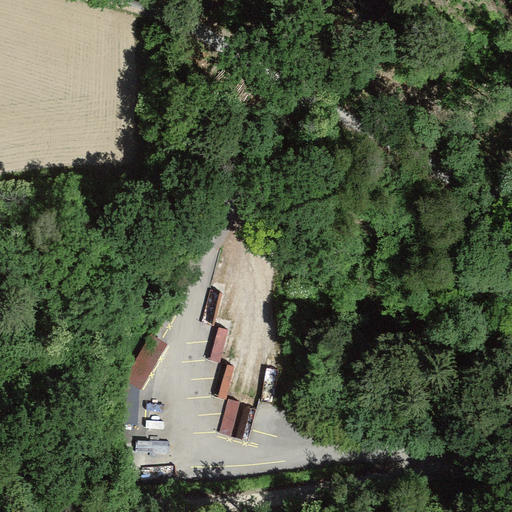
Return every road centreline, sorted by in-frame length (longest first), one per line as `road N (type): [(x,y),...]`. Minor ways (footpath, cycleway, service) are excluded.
road 1 (track): [(511,452),(36,511)]
road 2 (track): [(511,139),(442,164),(367,161),(315,144),(136,22)]
road 3 (track): [(307,441),(242,330),(233,225),(246,162),(287,127)]
road 4 (track): [(511,452),(184,441)]
